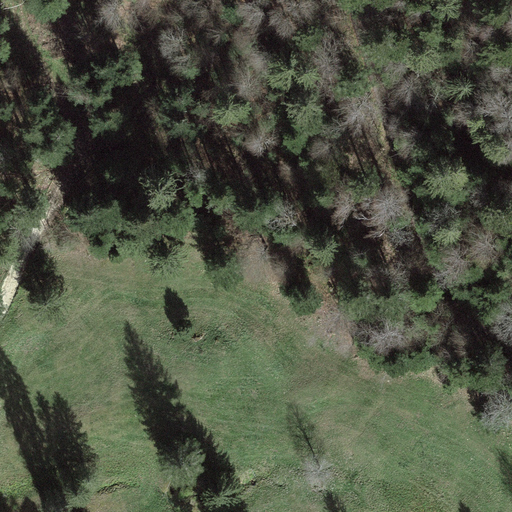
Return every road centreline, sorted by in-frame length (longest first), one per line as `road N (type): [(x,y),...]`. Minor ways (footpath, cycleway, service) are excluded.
road 1 (track): [(511,354),(463,316),(434,270),(350,0)]
road 2 (track): [(18,0),(86,160),(73,201),(0,310)]
